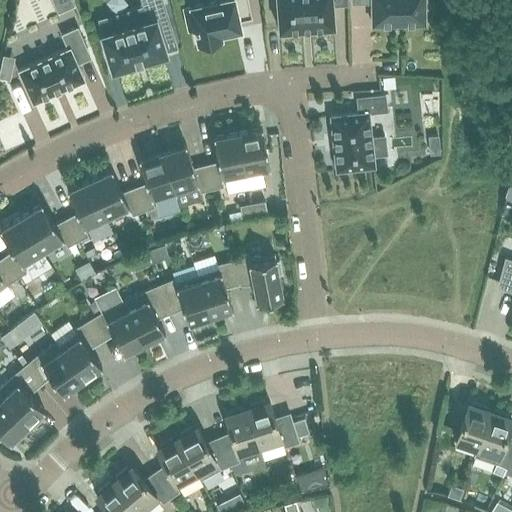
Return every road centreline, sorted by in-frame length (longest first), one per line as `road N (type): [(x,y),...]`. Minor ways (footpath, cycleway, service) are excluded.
road 1 (residential): [(317,336),(290,83),(157,108),(0,184)]
road 2 (residential): [(317,336),(203,366),(107,419),(20,500)]
road 3 (residential): [(511,362),(387,333),(317,336)]
